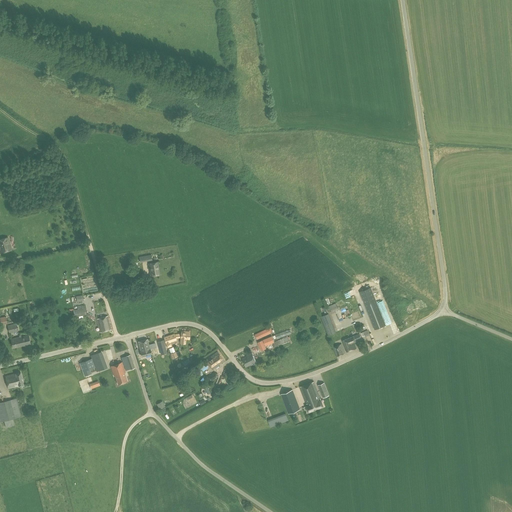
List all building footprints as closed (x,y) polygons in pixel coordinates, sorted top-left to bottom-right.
[(0,239),(0,249),(1,253),(12,249),(8,237),(0,239)] [(149,263),(151,276),(160,274),(158,262),(149,263)] [(375,288),(377,295),(380,294),(381,296),(386,295),(383,286),(375,288)] [(385,325),(371,288),(360,292),(375,329),(385,325)] [(84,303),(74,305),(76,316),(87,315),(89,314),(87,305),(84,305),(84,303)] [(327,307),(329,312),(338,308),(336,303),(327,307)] [(365,320),(359,306),(349,311),(354,324),(365,320)] [(335,332),(328,314),(321,317),(328,335),(335,332)] [(97,319),(100,332),(111,329),(108,316),(97,319)] [(403,332),(399,323),(396,324),(395,322),(392,323),(396,335),(403,332)] [(8,326),(10,333),(18,331),(16,324),(8,326)] [(255,334),(257,339),(271,333),(269,328),(255,334)] [(180,343),(185,343),(186,339),(189,339),(190,332),(181,331),(180,343)] [(176,337),(174,334),(174,333),(164,337),(167,347),(171,345),(170,342),(176,340),(176,337)] [(342,341),(347,352),(356,348),(354,342),(362,339),(359,334),(342,341)] [(11,339),(13,348),(24,345),(31,343),(29,335),(22,337),(22,336),(11,339)] [(273,343),(275,347),(290,341),(287,336),(282,338),(283,338),(273,343)] [(272,343),(270,338),(263,341),(263,340),(258,342),(261,351),(265,349),(264,346),(272,343)] [(138,341),(141,351),(142,356),(151,354),(150,349),(147,339),(138,341)] [(164,340),(157,342),(160,350),(166,348),(164,340)] [(333,347),(336,356),(345,353),(342,344),(333,347)] [(206,360),(213,369),(224,360),(218,351),(206,360)] [(242,358),(246,367),(251,365),(257,363),(252,353),(246,356),(247,356),(242,358)] [(130,369),(135,367),(131,354),(121,357),(126,370),(130,369)] [(90,368),(95,366),(93,358),(80,362),(85,375),(92,373),(90,368)] [(97,370),(107,367),(105,362),(95,366),(97,370)] [(111,366),(114,376),(115,376),(118,384),(128,381),(125,372),(122,362),(111,366)] [(5,376),(8,388),(24,384),(21,372),(5,376)] [(300,386),(308,406),(307,407),(308,412),(324,406),(314,381),(300,386)] [(293,390),(281,394),(288,414),(300,409),(293,390)] [(21,416),(16,398),(0,402),(0,418),(1,421),(4,421),(6,427),(15,425),(13,418),(21,416)] [(277,423),(289,419),(287,412),(270,418),(273,427),(278,425),(277,423)]
